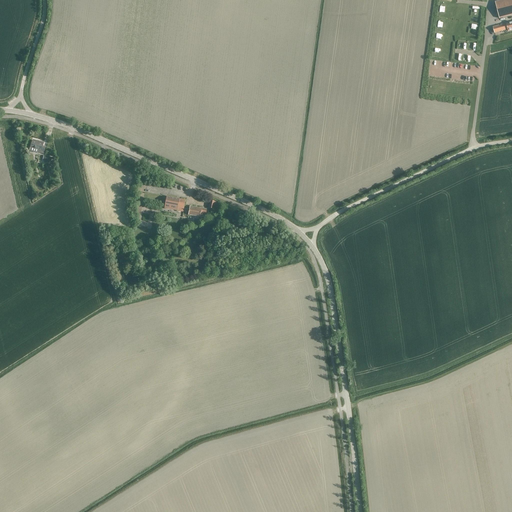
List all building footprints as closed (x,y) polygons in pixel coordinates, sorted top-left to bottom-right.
[(511,0),(502,0),(495,2),(499,18),(511,14),(511,0)] [(511,22),(506,24),(493,28),(494,33),(507,29),(508,31),(511,29),(511,22)] [(44,153),(46,148),(43,147),(44,143),(37,141),(37,142),(33,141),(31,148),(39,150),(38,152),(44,153)] [(185,200),(166,196),(164,208),(183,211),(185,200)] [(188,215),(200,217),(201,213),(206,214),(207,209),(190,206),(188,215)]
